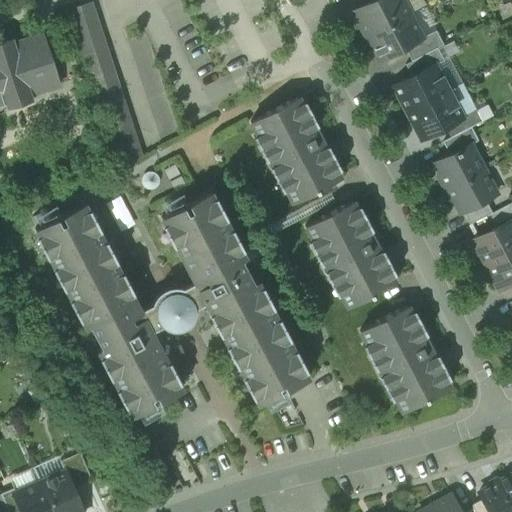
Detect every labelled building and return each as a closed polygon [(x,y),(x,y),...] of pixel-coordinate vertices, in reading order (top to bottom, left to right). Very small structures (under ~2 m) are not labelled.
[(373,0),(353,11),(366,35),(409,13),(401,0),(373,0)] [(94,13),(90,2),(69,9),(73,20),(94,13)] [(97,24),(94,13),(73,20),(76,31),(97,24)] [(421,37),(409,13),(366,35),(379,60),(404,47),(422,38),(421,37)] [(101,35),(97,24),(76,31),(80,42),(101,35)] [(404,47),(411,61),(437,47),(443,44),(435,30),(421,37),(422,38),(404,47)] [(0,104),(6,102),(7,108),(31,100),(29,95),(60,85),(43,34),(13,44),(11,39),(0,42),(0,104)] [(105,46),(101,35),(80,42),(83,53),(105,46)] [(108,57),(105,46),(83,53),(87,64),(108,57)] [(443,60),(437,47),(411,61),(405,64),(411,75),(434,63),(434,64),(443,60)] [(112,68),(108,57),(87,64),(91,75),(112,68)] [(392,85),(406,112),(448,90),(434,64),(434,63),(411,75),(392,85)] [(115,79),(112,68),(91,75),(94,86),(115,79)] [(119,90),(115,79),(94,86),(98,97),(119,90)] [(72,91),(78,111),(89,108),(82,87),(72,91)] [(123,101),(119,90),(98,97),(101,108),(123,101)] [(461,116),(448,90),(406,112),(420,139),(444,126),(462,117),(461,116)] [(285,188),(292,202),(315,190),(315,192),(318,190),(317,189),(340,177),(336,170),(330,173),(325,164),(335,159),(328,145),(324,147),(313,127),(317,125),(310,111),(300,116),(296,107),(301,104),(297,96),(250,121),(257,135),(262,133),(267,142),(258,146),(266,160),(268,159),(271,166),(269,167),(276,181),(285,176),(290,185),(285,188)] [(126,112),(123,101),(101,108),(105,119),(126,112)] [(305,102),(301,104),(296,107),(300,116),(310,111),(305,102)] [(444,126),(450,137),(468,127),(482,121),(475,109),(461,116),(462,117),(444,126)] [(130,123),(126,112),(105,119),(108,130),(130,123)] [(133,134),(130,123),(108,130),(112,141),(133,134)] [(476,142),(468,127),(450,137),(442,141),(449,155),(470,143),(471,144),(476,142)] [(253,137),(258,146),(267,142),(262,133),(257,135),(253,137)] [(137,145),(133,134),(112,141),(116,152),(137,145)] [(433,163),(446,188),(483,168),(471,144),(470,143),(449,155),(433,163)] [(140,156),(137,145),(116,152),(119,163),(140,156)] [(340,168),(335,159),(325,164),(330,173),(336,170),(340,168)] [(496,193),(483,168),(446,188),(459,213),(462,211),(484,199),(496,193)] [(281,190),(285,188),(290,185),(285,176),(276,181),(281,190)] [(277,385),(282,383),(302,372),(292,353),(294,352),(293,350),(287,340),(290,339),(278,317),(276,318),(271,308),(273,307),(262,286),(260,287),(256,281),(251,283),(242,265),(239,260),(244,258),(242,253),(241,251),(243,249),(232,228),(229,229),(224,219),(226,218),(215,197),(213,198),(210,191),(187,203),(191,211),(187,213),(183,205),(161,217),(164,223),(162,225),(173,246),(175,245),(194,281),(205,302),(211,313),(208,314),(219,335),(222,334),(227,344),(228,346),(230,345),(257,395),(277,385)] [(268,239),(242,253),(244,258),(239,260),(242,265),(281,244),(274,232),(333,201),(329,193),(262,227),(268,239)] [(462,211),(469,224),(489,214),(491,212),(484,199),(462,211)] [(339,292),(347,306),(369,295),(370,296),(373,295),(372,293),(394,282),(391,274),(385,277),(380,268),(389,263),(382,249),(379,251),(368,231),(372,229),(364,216),(355,220),(351,211),(356,208),(352,201),(305,226),(312,240),(317,237),(322,246),(313,251),(320,265),(323,264),(326,270),(324,271),(331,285),(340,281),(345,290),(339,292)] [(166,362),(150,331),(139,309),(131,294),(133,293),(122,271),(120,273),(114,262),(117,261),(105,240),(103,241),(98,231),(100,229),(89,208),(87,209),(83,203),(61,215),(65,222),(60,225),(56,217),(34,229),(38,235),(35,236),(46,257),(49,256),(54,267),(52,268),(63,289),(65,288),(71,298),(68,299),(79,321),(82,319),(85,326),(91,324),(103,347),(97,349),(101,356),(99,357),(110,378),(112,377),(117,387),(115,389),(126,410),(128,409),(132,415),(154,403),(150,396),(155,393),(159,401),(181,389),(177,383),(180,382),(169,361),(166,362)] [(489,214),(494,224),(511,215),(511,206),(510,203),(491,212),(489,214)] [(360,207),(356,208),(351,211),(355,220),(364,216),(360,207)] [(473,239),(486,264),(511,250),(511,223),(510,220),(473,239)] [(308,242),(313,251),(322,246),(317,237),(312,240),(308,242)] [(511,281),(511,250),(486,264),(499,289),(511,281)] [(394,272),(389,263),(380,268),(385,277),(391,274),(394,272)] [(193,309),(205,302),(194,281),(182,287),(151,303),(139,309),(150,331),(163,325),(193,309)] [(336,294),(339,292),(345,290),(340,281),(331,285),(336,294)] [(152,299),(151,303),(182,287),(178,286),(174,286),(169,286),(165,287),(161,290),(158,292),(155,296),(152,299)] [(394,397),(401,411),(424,399),(424,401),(427,399),(426,398),(449,386),(445,379),(439,382),(435,373),(444,368),(437,354),(433,356),(423,336),(426,334),(419,320),(410,325),(405,316),(411,313),(407,306),(359,330),(366,344),(372,342),(376,351),(368,355),(375,369),(377,368),(381,375),(378,376),(386,390),(394,385),(399,394),(394,397)] [(192,314),(193,309),(163,325),(167,327),(171,328),(175,329),(179,328),(183,327),(186,324),(189,321),(191,318),(192,314)] [(414,311),(411,313),(405,316),(410,325),(419,320),(414,311)] [(363,346),(368,355),(376,351),(372,342),(366,344),(363,346)] [(280,392),(277,385),(257,395),(230,345),(228,346),(227,344),(225,345),(236,367),(238,365),(244,376),(241,377),(252,398),(255,397),(258,403),(280,392)] [(295,349),(293,350),(294,352),(292,353),(302,372),(282,383),(285,389),(307,378),(304,371),(306,370),(295,349)] [(449,377),(444,368),(435,373),(439,382),(445,379),(449,377)] [(390,399),(394,397),(399,394),(394,385),(386,390),(390,399)] [(355,428),(358,434),(368,429),(365,422),(355,428)] [(66,470),(73,488),(91,480),(79,452),(60,461),(64,471),(66,470)] [(64,471),(40,481),(53,511),(83,511),(73,488),(66,470),(64,471)] [(511,511),(511,479),(509,474),(478,492),(482,499),(488,511),(511,511)] [(53,511),(40,481),(24,488),(25,490),(16,494),(15,492),(13,493),(21,511),(53,511)] [(13,488),(0,494),(8,511),(21,511),(13,493),(15,492),(13,488)] [(0,511),(8,511),(0,494),(0,493),(0,511)] [(417,511),(460,511),(451,494),(417,511)] [(488,511),(482,499),(470,505),(473,509),(474,511),(488,511)]
